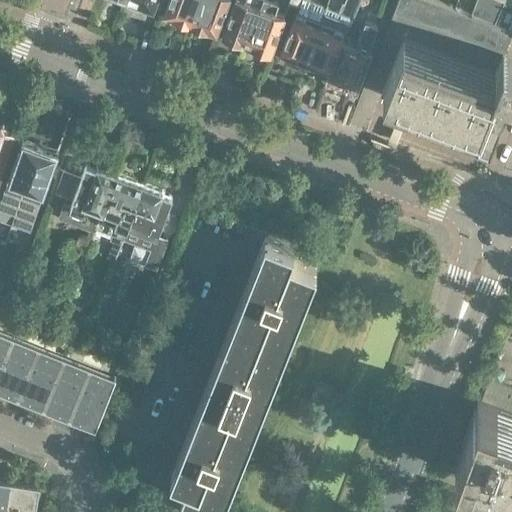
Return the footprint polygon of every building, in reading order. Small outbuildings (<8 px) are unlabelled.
[(166,0),(163,10),(175,15),(175,16),(177,20),(184,23),(187,21),(188,19),(189,20),(196,0),(166,0)] [(196,0),(189,20),(193,21),(192,23),(194,27),(200,29),(204,27),(205,26),(215,30),(225,0),(196,0)] [(232,0),(221,32),(232,36),(232,37),(233,41),(240,44),(244,42),(245,40),(245,41),(260,0),(232,0)] [(272,0),(260,0),(245,41),(249,42),(248,43),(250,47),(256,50),(260,48),(261,46),(269,49),(283,12),(274,8),(276,1),(272,0)] [(294,0),(298,1),(279,49),(287,52),(286,55),(302,62),(324,5),(311,0),(294,0)] [(324,5),(302,62),(318,68),(319,64),(327,68),(345,22),(350,23),(358,0),(343,0),(343,1),(341,0),(338,10),(324,5)] [(408,0),(396,0),(394,6),(405,10),(408,0)] [(421,0),(408,0),(405,10),(416,15),(421,0)] [(433,0),(421,0),(416,15),(427,19),(433,0)] [(445,3),(436,0),(433,0),(427,19),(438,23),(445,3)] [(511,0),(451,0),(450,5),(456,8),(467,12),(478,16),(489,20),(500,25),(511,29),(511,0)] [(456,8),(450,5),(445,3),(438,23),(449,27),(456,8)] [(467,12),(456,8),(449,27),(459,32),(467,12)] [(330,73),(354,82),(377,23),(373,22),(376,14),(367,10),(356,39),(358,43),(355,44),(343,40),(330,73)] [(478,16),(467,12),(459,32),(470,36),(478,16)] [(489,20),(478,16),(470,36),(481,40),(489,20)] [(500,25),(489,20),(481,40),(492,44),(500,25)] [(511,29),(500,25),(492,44),(503,49),(511,29)] [(511,74),(511,54),(502,50),(500,50),(491,72),(400,38),(379,91),(412,103),(417,97),(487,123),(504,79),(509,81),(511,74)] [(0,174),(14,134),(1,129),(4,123),(2,116),(0,115),(0,174)] [(39,143),(23,137),(0,201),(0,208),(14,213),(39,143)] [(59,149),(39,143),(14,213),(11,223),(31,229),(59,149)] [(97,166),(87,162),(82,174),(64,168),(56,190),(74,197),(71,204),(64,201),(58,216),(91,229),(97,215),(101,217),(117,171),(98,163),(97,166)] [(143,181),(117,171),(101,217),(97,215),(91,229),(93,230),(95,226),(112,233),(109,239),(113,241),(106,258),(112,260),(122,237),(143,181)] [(169,238),(158,234),(173,194),(165,191),(166,189),(143,181),(122,237),(152,248),(146,264),(158,268),(169,238)] [(266,232),(170,472),(186,478),(181,490),(222,506),(225,496),(317,265),(290,254),(294,243),(266,232)] [(96,423),(116,374),(0,327),(0,384),(8,388),(9,384),(19,388),(17,395),(18,396),(21,389),(31,393),(29,396),(59,408),(61,405),(71,409),(68,415),(70,416),(72,409),(82,413),(81,417),(96,423)] [(511,409),(478,397),(455,459),(511,480),(511,409)] [(0,511),(3,511),(9,478),(0,476),(0,511)] [(35,511),(40,483),(9,478),(3,511),(35,511)]
